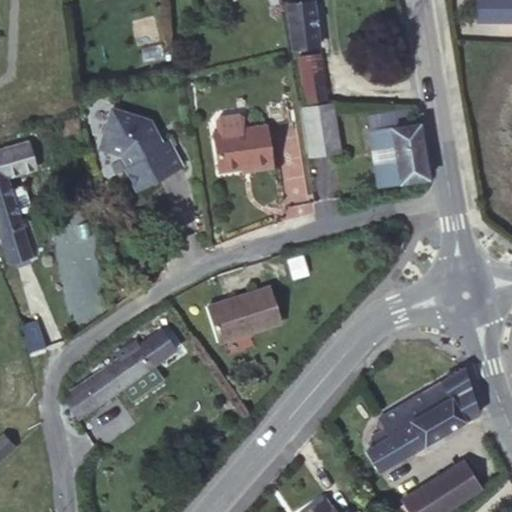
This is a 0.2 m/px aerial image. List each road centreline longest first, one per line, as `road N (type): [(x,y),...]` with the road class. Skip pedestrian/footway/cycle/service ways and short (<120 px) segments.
road 1 (residential): [(70,511),(53,393),(70,352),(190,269),(298,233),(450,198)]
road 2 (tertiary): [(206,511),(371,322),(465,294)]
road 3 (tertiary): [(450,198),(418,0)]
road 4 (tertiary): [(511,430),(465,294)]
